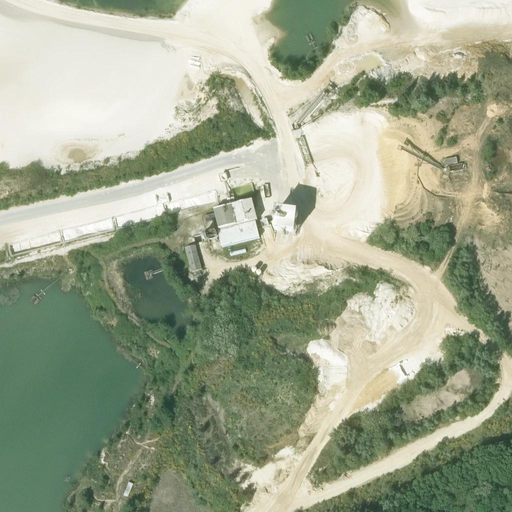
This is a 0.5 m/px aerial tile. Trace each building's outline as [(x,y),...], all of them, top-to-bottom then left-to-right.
[(251,202),(214,211),(215,216),(218,229),(219,232),(217,233),(221,249),(259,240),(255,223),(256,222),(251,202)] [(273,235),(297,235),(298,213),(273,213),(273,235)] [(215,216),(205,218),(207,231),(218,229),(215,216)] [(186,253),(192,275),(201,273),(196,250),(186,253)] [(122,495),(127,498),(132,485),(126,483),(122,495)]
